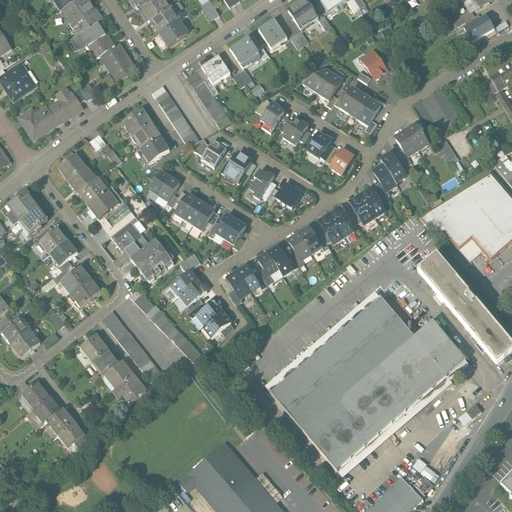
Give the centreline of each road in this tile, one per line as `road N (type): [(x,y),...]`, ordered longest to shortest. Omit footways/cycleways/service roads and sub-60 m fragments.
road 1 (residential): [(31,167),(124,295),(10,382),(0,371)]
road 2 (residential): [(511,36),(402,103),(369,155)]
road 3 (residential): [(31,167),(156,76)]
road 4 (residential): [(156,76),(276,0)]
road 5 (residential): [(511,394),(435,511)]
road 6 (residential): [(274,236),(211,278),(244,327)]
